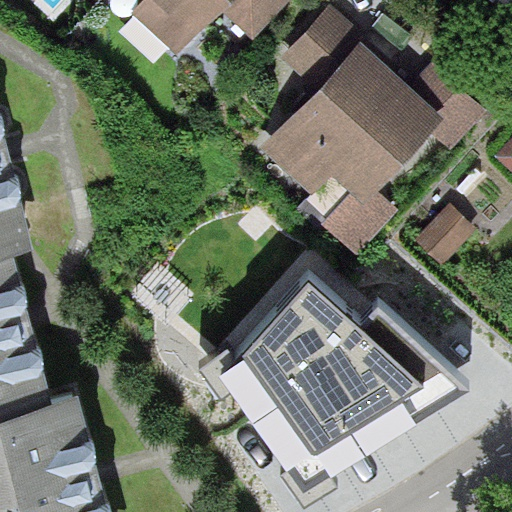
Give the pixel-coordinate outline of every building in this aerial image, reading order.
[(168,0),(194,24),(216,0),(228,0),(255,24),(276,0),(168,0)] [(410,85),(339,16),(285,72),(309,96),(272,134),(320,180),(338,160),(357,179),(332,205),(366,237),(403,199),(378,175),(425,126),(444,144),(477,109),(431,64),(410,85)] [(511,139),(498,157),(511,169),(511,139)] [(21,319),(0,235),(0,232),(20,228),(1,149),(0,146),(0,511),(108,511),(98,471),(80,396),(42,406),(21,319)] [(476,224),(451,202),(419,239),(443,260),(476,224)] [(326,496),(494,366),(411,276),(371,312),(328,265),(216,368),(326,496)]
